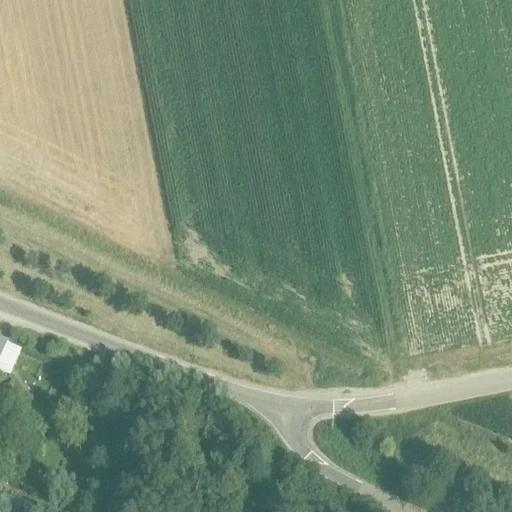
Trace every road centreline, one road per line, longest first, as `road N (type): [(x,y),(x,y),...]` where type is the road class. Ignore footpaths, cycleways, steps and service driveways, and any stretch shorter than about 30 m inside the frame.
road 1 (unclassified): [(293,407),(0,302)]
road 2 (unclassified): [(293,407),(397,402),(511,379)]
road 3 (unclassified): [(409,511),(307,455),(293,430),(293,407)]
road 4 (track): [(511,461),(397,402)]
